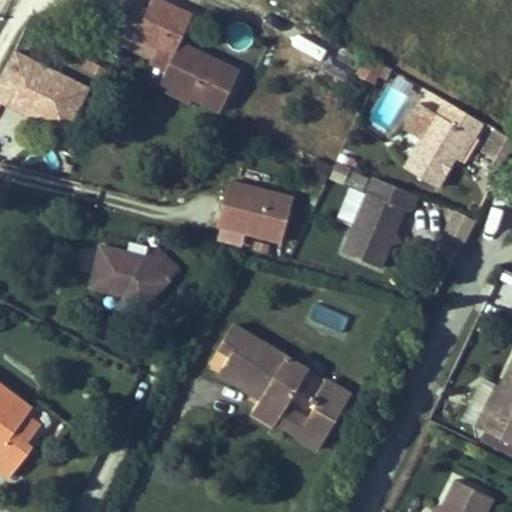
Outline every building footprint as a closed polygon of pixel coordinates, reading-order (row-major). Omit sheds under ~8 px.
[(234,69),(169,38),(183,9),(163,0),(142,0),(127,32),(163,49),(150,75),(186,93),(215,107),(234,69)] [(0,54),(12,61),(17,53),(2,45),(0,50),(0,54)] [(76,83),(17,53),(12,61),(0,54),(0,88),(2,84),(44,106),(37,119),(53,127),(76,83)] [(369,85),(381,64),(362,53),(350,74),(369,85)] [(186,93),(150,75),(145,85),(182,102),(186,93)] [(44,106),(2,84),(0,88),(0,100),(37,119),(44,106)] [(462,133),(471,118),(444,102),(443,104),(435,114),(426,109),(390,168),(421,186),(439,155),(455,129),(462,133)] [(462,133),(455,129),(439,155),(446,159),(462,133)] [(265,239),(277,195),(214,177),(201,221),(265,239)] [(399,213),(406,198),(364,179),(330,252),(367,269),(378,245),(375,237),(383,234),(394,211),(399,213)] [(465,247),(476,221),(455,212),(444,238),(465,247)] [(224,244),(229,229),(204,222),(200,237),(224,244)] [(386,242),(383,234),(375,237),(378,245),(386,242)] [(112,294),(114,288),(121,290),(136,304),(159,278),(136,257),(92,244),(80,285),(112,294)] [(131,310),(136,304),(121,290),(114,288),(112,294),(131,310)] [(299,364),(226,320),(216,336),(232,346),(224,358),(216,373),(255,396),(246,411),(265,422),(276,403),(299,364)] [(232,346),(216,336),(209,348),(224,358),(232,346)] [(511,342),(508,341),(480,402),(486,404),(476,425),(511,441),(511,342)] [(301,418),(290,437),(310,449),(345,392),(317,375),(303,399),(310,404),(301,418)] [(4,430),(23,407),(0,387),(0,468),(21,444),(4,430)] [(276,403),(265,422),(290,437),(301,418),(276,403)] [(265,422),(246,411),(240,421),(258,432),(265,422)] [(477,511),(487,491),(445,471),(425,511),(477,511)]
